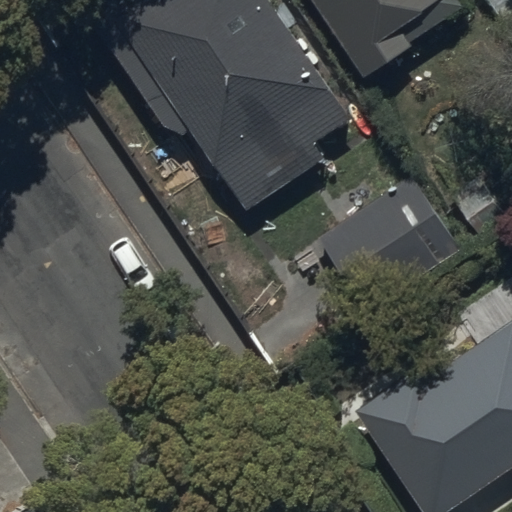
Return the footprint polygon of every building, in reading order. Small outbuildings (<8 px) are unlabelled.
[(319,140),(355,117),(275,0),(114,0),(94,14),(178,138),(192,129),(249,213),(331,157),(319,140)] [(313,0),(364,79),(416,46),(414,43),(468,9),(462,0),(313,0)] [(511,0),(490,0),(510,31),(511,29),(511,0)] [(412,173),(318,234),(363,299),(455,239),(412,173)] [(511,322),(426,378),(421,371),(346,419),(406,511),(443,511),(511,468),(511,322)]
